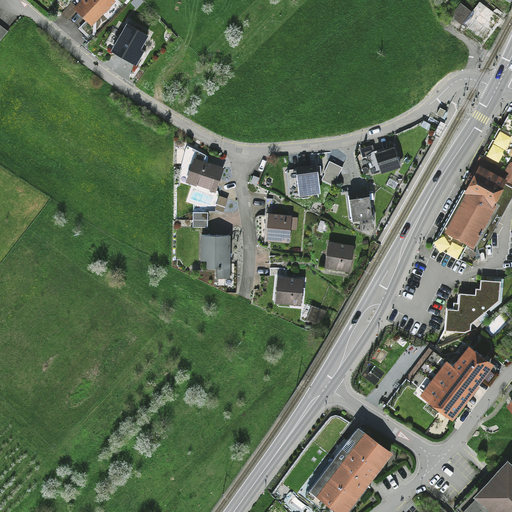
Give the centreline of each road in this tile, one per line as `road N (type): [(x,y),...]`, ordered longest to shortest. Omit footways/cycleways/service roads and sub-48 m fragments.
road 1 (secondary): [(326,383),(497,83)]
road 2 (residential): [(241,151),(334,143),(405,120),(457,80),(497,83)]
road 3 (residential): [(16,0),(117,82),(241,151)]
road 4 (secondary): [(234,511),(326,383)]
road 5 (residential): [(245,297),(250,254),(241,151)]
road 6 (residential): [(326,383),(440,459)]
